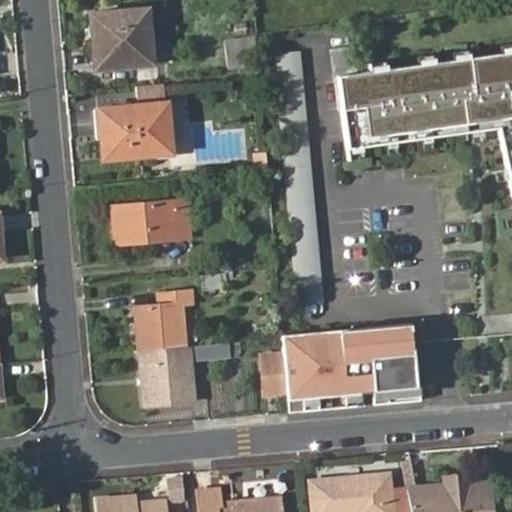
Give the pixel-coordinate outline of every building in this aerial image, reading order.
[(149,12),(140,13),(140,29),(150,27),(149,12)] [(140,29),(140,13),(90,16),(96,72),(154,68),(150,27),(140,29)] [(251,40),(226,40),(226,55),(235,55),(235,60),(251,60),(251,40)] [(350,53),(338,55),(350,151),(476,133),(500,130),(511,185),(511,50),(355,76),(350,53)] [(301,54),(274,56),(296,285),(324,283),(301,54)] [(100,106),(104,157),(171,153),(167,102),(100,106)] [(270,194),(268,176),(257,176),(259,194),(270,194)] [(113,203),(116,242),(189,235),(187,198),(113,203)] [(140,350),(186,347),(183,305),(193,304),(192,290),(158,294),(158,305),(137,308),(140,350)] [(409,326),(283,338),(290,412),(422,401),(421,390),(415,391),(409,326)] [(240,354),(239,341),(229,342),(229,355),(240,354)] [(194,402),(190,346),(186,347),(140,350),(144,406),(194,402)] [(287,392),(284,355),(262,357),(265,395),(287,392)] [(0,396),(15,395),(12,360),(0,361),(0,396)] [(313,481),(314,511),(394,511),(391,476),(313,481)] [(446,479),(446,486),(447,490),(466,488),(467,484),(467,476),(446,479)] [(170,511),(184,511),(184,477),(169,477),(170,511)] [(407,490),(411,511),(489,511),(487,482),(467,484),(466,488),(447,490),(446,486),(407,490)] [(283,511),(282,500),(223,504),(222,490),(200,492),(201,511),(283,511)] [(167,511),(166,503),(137,506),(136,500),(101,503),(101,511),(167,511)]
